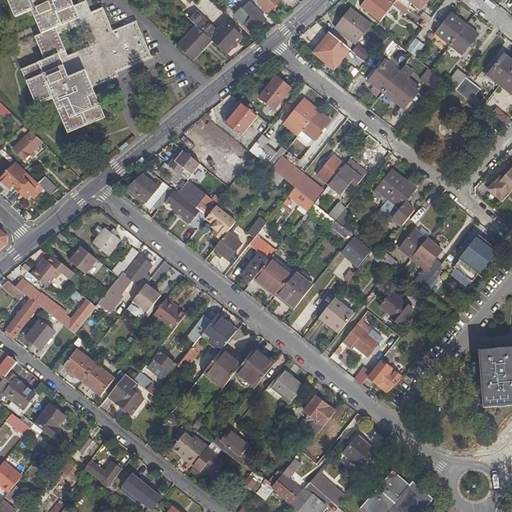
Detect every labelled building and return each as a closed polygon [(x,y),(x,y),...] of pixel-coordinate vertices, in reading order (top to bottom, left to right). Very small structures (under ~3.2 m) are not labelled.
[(91,87),(117,76),(115,72),(150,57),(135,20),(111,30),(101,7),(89,12),(83,0),(82,0),(71,5),(69,0),(4,0),(12,16),(29,10),(39,33),(32,36),(42,59),(19,69),(34,105),(51,98),(66,134),(104,118),(91,87)] [(253,0),(267,13),(281,0),(253,0)] [(379,22),(396,0),(365,0),(366,1),(361,7),(379,22)] [(407,0),(420,10),(428,0),(407,0)] [(266,19),(249,2),(242,9),(251,18),(242,26),(249,32),(251,31),(253,32),(266,19)] [(371,24),(351,8),(335,28),(355,44),(371,24)] [(450,46),(466,25),(451,14),(447,19),(443,24),(435,34),(450,46)] [(211,40),(226,54),(242,37),(227,23),(222,28),(226,32),(222,36),(218,33),(209,23),(208,24),(203,20),(197,27),(201,31),(211,40)] [(478,35),(466,25),(450,46),(462,56),(469,47),(473,42),(478,35)] [(177,46),(191,60),(211,40),(201,31),(197,27),(197,26),(177,46)] [(222,28),(218,33),(222,36),(226,32),(222,28)] [(334,69),(349,49),(330,33),(314,53),(334,69)] [(405,51),(388,37),(379,48),(387,54),(391,50),(400,58),(395,63),(402,70),(405,65),(412,57),(405,51)] [(423,46),(416,40),(407,50),(415,57),(423,46)] [(357,44),(352,50),(363,59),(368,53),(357,44)] [(487,76),(499,85),(511,68),(511,61),(504,55),(487,76)] [(368,81),(383,93),(400,73),(385,61),(368,81)] [(400,73),(383,93),(403,109),(419,88),(407,78),(413,72),(405,65),(402,70),(400,73)] [(352,66),(348,72),(356,78),(361,71),(352,66)] [(511,68),(499,85),(511,95),(511,68)] [(430,69),(421,78),(430,87),(439,78),(430,69)] [(446,75),(442,80),(455,90),(465,78),(466,77),(458,70),(451,78),(446,75)] [(291,90),(277,78),(260,99),(274,110),(291,90)] [(455,90),(469,102),(479,89),(465,78),(455,90)] [(284,125),(298,137),(302,131),(318,111),(304,100),(284,125)] [(0,101),(0,114),(5,119),(12,113),(0,101)] [(249,127),(261,137),(262,135),(269,126),(242,104),(233,115),(231,114),(224,123),(241,137),(249,127)] [(508,118),(497,108),(490,117),(501,126),(508,118)] [(318,111),(302,131),(314,141),(330,121),(318,111)] [(23,161),(41,143),(30,131),(12,149),(23,161)] [(255,157),(271,170),(276,163),(285,152),(280,147),(275,153),(265,145),(269,141),(262,135),(261,137),(249,152),(255,157)] [(300,151),(304,145),(296,140),(289,149),(300,157),(302,153),(300,151)] [(121,150),(128,145),(125,141),(118,147),(121,150)] [(191,175),(200,165),(183,152),(179,157),(175,162),(173,160),(168,166),(180,175),(184,170),(191,175)] [(237,180),(243,172),(240,169),(245,164),(233,154),(229,158),(225,155),(221,160),(225,163),(215,176),(223,182),(230,174),(237,180)] [(317,177),(329,186),(345,166),(333,156),(328,164),(324,169),(317,177)] [(37,183),(16,163),(0,179),(0,180),(9,189),(12,186),(26,198),(31,193),(39,185),(37,183)] [(271,170),(275,173),(293,187),(294,186),(299,179),(302,176),(290,166),(286,171),(276,163),(271,170)] [(181,176),(180,175),(168,166),(166,164),(160,171),(175,184),(181,176)] [(345,166),(329,186),(332,189),(341,196),(357,175),(345,166)] [(491,190),(504,201),(509,196),(511,192),(511,168),(499,184),(496,181),(491,187),(491,190)] [(388,200),(405,180),(392,170),(376,190),(388,200)] [(128,188),(146,203),(159,186),(157,184),(155,186),(142,176),(128,188)] [(43,189),(49,195),(56,189),(44,177),(37,183),(39,185),(43,189)] [(299,179),(294,186),(309,198),(314,192),(299,179)] [(388,200),(382,208),(393,217),(393,218),(401,224),(413,210),(405,203),(416,189),(405,180),(388,200)] [(207,218),(212,212),(207,208),(212,201),(189,183),(179,196),(207,218)] [(35,197),(43,189),(39,185),(31,193),(35,197)] [(329,186),(315,204),(317,206),(332,189),(329,186)] [(158,212),(166,202),(174,192),(168,187),(152,207),(158,212)] [(315,204),(295,188),(288,197),(307,213),(315,204)] [(173,208),(198,229),(205,220),(207,218),(179,196),(174,192),(166,202),(173,207),(173,208)] [(330,214),(337,220),(345,209),(339,203),(330,214)] [(208,238),(218,245),(227,233),(237,221),(217,205),(212,212),(207,218),(205,220),(212,225),(211,227),(214,230),(208,238)] [(345,209),(337,220),(344,226),(348,222),(353,215),(345,209)] [(257,236),(265,226),(259,222),(248,235),(254,239),(257,236)] [(348,222),(344,226),(352,232),(356,228),(348,222)] [(93,233),(97,236),(102,230),(98,227),(93,233)] [(121,242),(115,236),(109,232),(104,228),(102,230),(97,236),(91,243),(109,257),(121,242)] [(400,249),(412,259),(428,239),(427,238),(430,234),(422,228),(419,232),(416,229),(400,249)] [(218,245),(214,249),(218,252),(223,257),(228,260),(241,245),(227,233),(218,245)] [(254,239),(249,246),(256,251),(252,257),(255,259),(241,277),(250,285),(252,282),(276,252),(257,236),(254,239)] [(371,251),(354,237),(341,253),(358,267),(371,251)] [(428,239),(412,259),(424,269),(426,270),(435,259),(442,250),(428,239)] [(84,274),(96,260),(80,248),(69,262),(84,274)] [(128,266),(138,254),(132,249),(122,261),(128,266)] [(476,256),(468,249),(460,259),(478,274),(491,258),(481,250),(476,256)] [(378,255),(392,267),(393,267),(397,263),(382,250),(378,255)] [(69,279),(73,274),(51,256),(46,262),(43,259),(30,275),(47,288),(59,272),(69,279)] [(103,298),(98,303),(109,312),(121,297),(119,295),(131,280),(137,285),(151,267),(138,257),(124,275),(122,274),(119,278),(118,278),(103,298)] [(414,281),(423,289),(442,264),(435,259),(426,270),(424,269),(414,281)] [(256,279),(277,295),(279,293),(292,277),(271,260),(256,279)] [(119,278),(122,274),(126,269),(119,263),(111,272),(119,278)] [(279,293),(296,308),(312,288),(294,273),(292,277),(279,293)] [(17,300),(22,294),(20,292),(6,282),(2,288),(17,300)] [(38,307),(74,334),(95,307),(87,301),(84,305),(83,304),(70,321),(64,316),(66,314),(41,294),(40,295),(26,284),(20,292),(22,294),(38,307)] [(145,285),(131,302),(146,315),(160,297),(145,285)] [(392,316),(391,317),(400,325),(413,309),(392,292),(380,307),(392,316)] [(354,315),(334,299),(321,316),(340,331),(354,315)] [(164,300),(152,316),(172,332),(184,317),(164,300)] [(34,312),(25,305),(4,333),(12,340),(34,312)] [(200,336),(216,316),(210,312),(194,332),(200,336)] [(221,351),(236,332),(216,317),(203,333),(211,339),(208,344),(219,353),(221,351)] [(53,333),(38,321),(25,338),(40,350),(53,333)] [(383,338),(373,329),(369,333),(364,329),(363,330),(358,326),(343,343),(351,349),(353,347),(367,358),(372,352),(376,355),(381,349),(378,345),(383,338)] [(511,405),(511,348),(480,351),(484,408),(511,405)] [(183,372),(197,354),(191,349),(177,367),(183,372)] [(249,390),(252,392),(273,365),(254,349),(240,366),(232,376),(235,378),(235,379),(235,380),(236,381),(236,382),(237,383),(238,385),(239,386),(240,387),(242,388),(243,389),(244,389),(246,389),(247,389),(248,390),(249,390)] [(63,367),(81,382),(95,364),(76,350),(63,367)] [(221,390),(232,376),(240,366),(221,351),(219,353),(202,374),(221,390)] [(0,383),(16,363),(8,356),(2,352),(0,354),(0,383)] [(160,353),(153,360),(156,363),(150,370),(163,381),(175,365),(160,353)] [(156,363),(153,360),(147,368),(150,370),(156,363)] [(368,378),(387,394),(402,377),(382,361),(371,374),(368,378)] [(95,364),(81,382),(100,397),(114,379),(95,364)] [(355,380),(362,385),(368,378),(371,374),(364,368),(355,380)] [(289,405),(305,385),(285,370),(270,390),(289,405)] [(114,378),(119,382),(125,375),(120,371),(114,378)] [(119,382),(107,397),(131,415),(143,399),(131,389),(136,383),(133,381),(125,375),(119,382)] [(34,395),(14,379),(2,394),(22,410),(34,395)] [(141,387),(152,396),(157,390),(151,385),(148,388),(143,384),(141,387)] [(314,439),(334,413),(314,397),(303,412),(308,415),(298,427),(311,438),(312,437),(314,439)] [(59,410),(49,403),(33,423),(45,432),(51,424),(49,422),(59,410)] [(289,416),(284,412),(273,426),(278,430),(289,416)] [(26,434),(31,428),(29,427),(12,414),(8,419),(26,434)] [(203,431),(206,425),(198,421),(195,428),(203,431)] [(46,447),(49,443),(31,428),(26,434),(45,448),(46,447)] [(224,435),(220,432),(212,442),(242,465),(250,454),(245,451),(250,445),(230,429),(224,435)] [(207,449),(208,448),(194,437),(192,440),(185,434),(173,449),(187,460),(185,462),(192,467),(207,449)] [(376,454),(358,437),(344,453),(362,470),(376,454)] [(86,438),(78,448),(84,452),(92,442),(86,438)] [(59,450),(49,443),(46,447),(55,455),(59,450)] [(78,448),(69,459),(76,464),(85,453),(84,452),(78,448)] [(207,449),(192,467),(211,481),(224,465),(212,456),(214,454),(207,449)] [(83,470),(91,476),(107,489),(121,469),(111,462),(103,471),(90,461),(83,470)] [(9,492),(22,477),(3,462),(0,465),(0,490),(6,495),(9,492)] [(74,484),(80,475),(68,467),(62,477),(74,484)] [(415,511),(430,496),(413,481),(410,485),(394,471),(360,509),(363,511),(415,511)] [(263,485),(251,475),(243,485),(255,495),(263,485)] [(301,493),(281,475),(276,482),(296,499),(301,493)] [(152,511),(154,510),(153,509),(161,498),(140,481),(130,494),(143,504),(144,503),(149,507),(145,511),(152,511)] [(272,487),(271,488),(290,505),(296,499),(276,482),(272,487)] [(319,511),(325,507),(304,489),(301,493),(296,499),(290,505),(290,506),(296,511),(319,511)] [(15,496),(9,492),(6,495),(4,498),(9,502),(15,496)] [(420,511),(433,498),(430,496),(415,511),(420,511)] [(252,511),(258,505),(251,499),(240,511),(252,511)] [(59,511),(60,511),(61,511),(66,506),(60,501),(50,511),(59,511)] [(0,511),(11,511),(1,503),(0,504),(0,511)]
